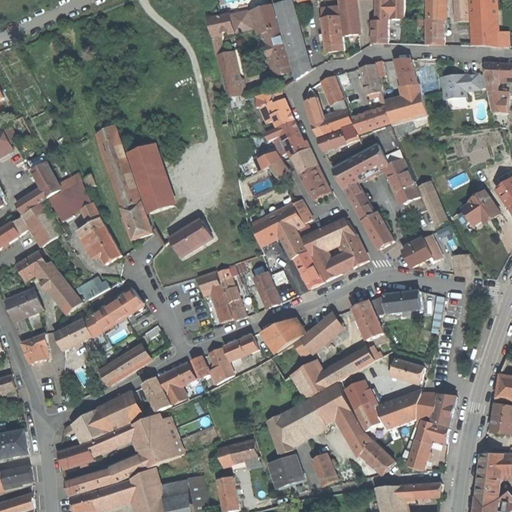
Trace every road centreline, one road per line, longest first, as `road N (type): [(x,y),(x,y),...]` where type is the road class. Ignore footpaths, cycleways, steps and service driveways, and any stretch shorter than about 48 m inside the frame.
road 1 (residential): [(187,352),(386,274),(511,295)]
road 2 (secondary): [(458,511),(479,386),(511,295)]
road 3 (residential): [(41,425),(187,352)]
road 4 (residential): [(187,352),(138,267),(158,239)]
road 5 (residential): [(41,425),(0,310)]
